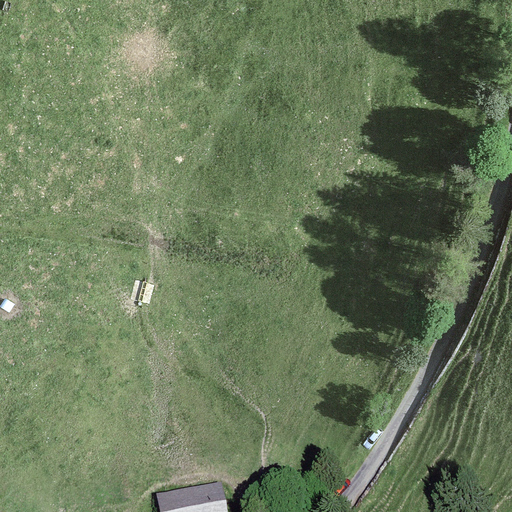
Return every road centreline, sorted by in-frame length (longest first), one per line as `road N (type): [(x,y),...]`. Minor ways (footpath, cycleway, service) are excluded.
road 1 (unclassified): [(511,145),(459,303),(339,511)]
road 2 (track): [(65,511),(32,434),(0,312)]
